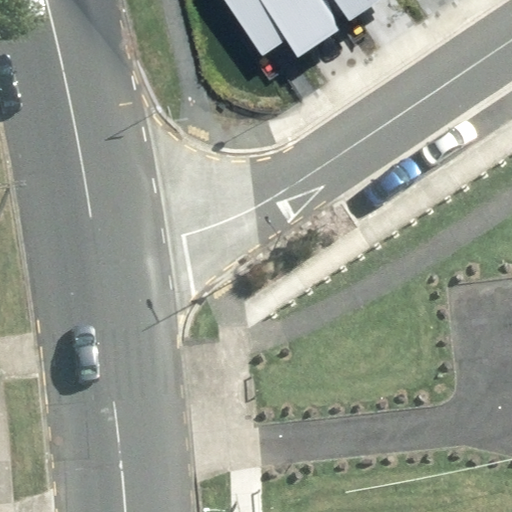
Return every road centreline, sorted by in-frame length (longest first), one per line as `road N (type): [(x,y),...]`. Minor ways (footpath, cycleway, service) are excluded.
road 1 (residential): [(92,273),(260,214),(511,49)]
road 2 (tertiary): [(92,273),(39,0)]
road 3 (tertiary): [(124,511),(92,273)]
